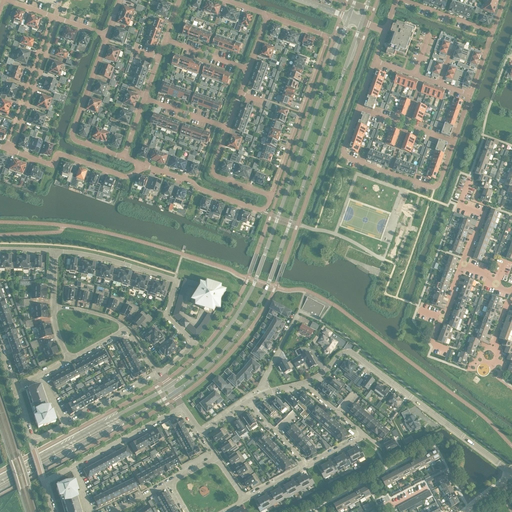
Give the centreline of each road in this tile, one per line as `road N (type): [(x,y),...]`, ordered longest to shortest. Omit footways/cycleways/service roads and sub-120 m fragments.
road 1 (secondary): [(173,393),(217,358),(258,304),(360,21)]
road 2 (secondary): [(348,17),(255,280),(210,350),(168,386)]
road 3 (residential): [(511,475),(351,353),(304,383)]
road 4 (residential): [(160,373),(195,344),(166,315),(177,281),(55,251)]
road 5 (residential): [(14,389),(31,444),(160,373)]
road 6 (secondary): [(0,489),(173,393)]
road 7 (secondary): [(168,386),(0,480)]
road 8 (residential): [(182,407),(44,482),(52,511)]
road 9 (residential): [(328,36),(272,196)]
road 10 (residential): [(123,157),(70,139),(106,35)]
road 11 (residential): [(374,60),(343,153),(389,172)]
road 12 (residential): [(10,150),(51,164),(59,154),(129,176),(142,164)]
road 13 (residential): [(389,172),(439,184),(470,94)]
road 14 (residential): [(142,164),(258,209),(272,196)]
road 15 (residential): [(57,18),(10,150)]
